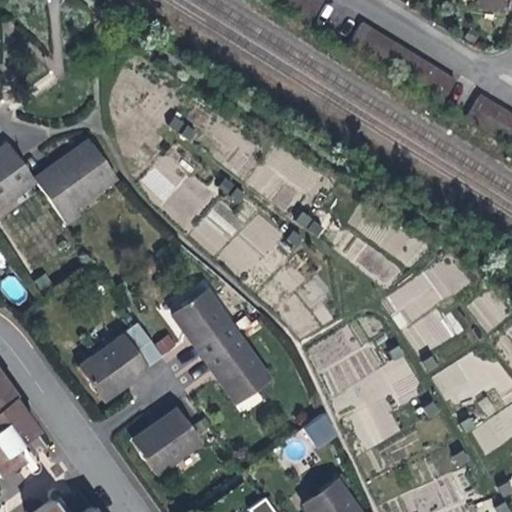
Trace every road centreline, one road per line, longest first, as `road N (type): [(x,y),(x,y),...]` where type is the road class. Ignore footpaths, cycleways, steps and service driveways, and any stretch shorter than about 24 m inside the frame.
road 1 (residential): [(0,345),(121,511)]
road 2 (residential): [(361,0),(511,92)]
road 3 (unknown): [(179,381),(80,455)]
